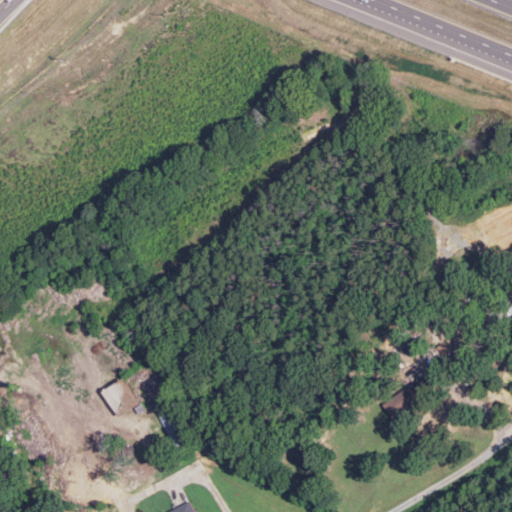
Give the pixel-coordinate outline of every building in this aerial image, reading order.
[(480,303),(468,309),(464,300),(475,295),(480,303)] [(445,358),(436,347),(443,341),(452,352),(445,358)] [(396,420),(437,389),(425,373),(384,404),(396,420)] [(123,415),(106,390),(126,376),(143,402),(144,401),(149,408),(142,413),(137,406),(123,415)] [(160,412),(176,446),(190,440),(173,405),(160,412)] [(169,511),(197,511),(192,501),(169,511)]
